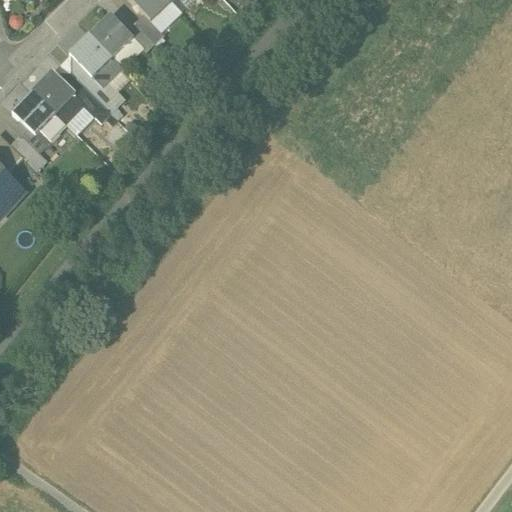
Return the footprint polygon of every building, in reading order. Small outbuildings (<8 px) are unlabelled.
[(170,7),(163,0),(131,0),(127,4),(143,19),(149,26),(170,7)] [(143,19),(134,28),(154,48),(163,40),(149,26),(143,19)] [(126,36),(110,20),(90,40),(112,63),(132,43),(126,36)] [(134,28),(126,36),(132,43),(146,56),(154,48),(134,28)] [(90,40),(69,60),(85,76),(91,82),(92,82),(102,92),(121,73),(111,63),(112,63),(90,40)] [(85,76),(76,85),(97,105),(110,118),(118,111),(104,97),(106,95),(102,92),(92,82),(91,82),(85,76)] [(68,94),(51,78),(31,98),(54,120),(74,99),(68,94)] [(76,85),(68,94),(74,99),(87,112),(86,114),(101,128),(110,118),(97,105),(76,85)] [(54,120),(31,98),(12,119),(27,133),(35,141),(54,120)] [(27,133),(19,141),(38,159),(39,158),(45,151),(35,141),(27,133)] [(10,150),(0,139),(0,173),(8,181),(24,163),(10,150)] [(38,159),(19,141),(10,150),(24,163),(38,175),(47,167),(39,158),(38,159)] [(8,181),(0,173),(0,208),(4,204),(11,211),(25,196),(8,181)]
